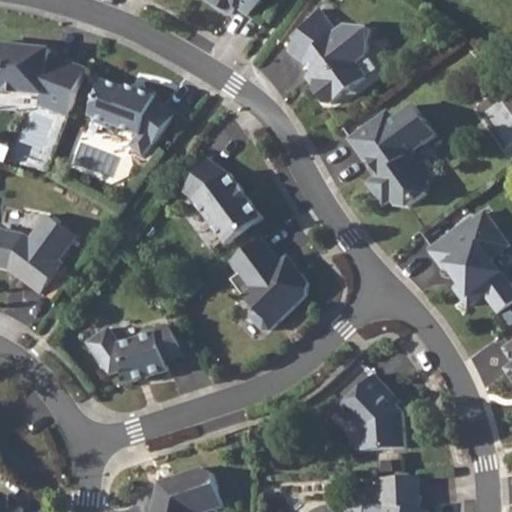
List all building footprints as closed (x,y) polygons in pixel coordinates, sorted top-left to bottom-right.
[(214,0),(218,2),(217,6),(232,15),(237,7),(251,17),(263,0),(214,0)] [(322,10),(293,50),(310,63),(323,80),(319,83),(318,91),(327,103),(335,105),(370,80),(359,64),(371,55),(376,31),(351,26),(339,35),(322,10)] [(71,117),(89,70),(52,55),(52,50),(0,44),(0,90),(45,95),(41,105),(71,117)] [(133,147),(146,157),(155,145),(178,115),(158,101),(159,98),(157,93),(147,89),(141,91),(130,87),(129,90),(106,81),(106,82),(101,80),(95,97),(99,98),(92,116),(94,117),(97,123),(111,128),(116,126),(141,135),(133,147)] [(388,115),(353,139),(371,163),(376,164),(380,170),(379,175),(381,177),(372,183),(388,205),(396,200),(399,205),(412,207),(430,194),(431,182),(416,160),(417,152),(440,135),(418,105),(394,123),(388,115)] [(233,173),(211,158),(187,191),(198,200),(232,244),(267,217),(233,173)] [(190,212),(216,250),(227,243),(201,204),(190,212)] [(474,219),(430,251),(445,270),(449,267),(456,277),(459,275),(465,282),(456,289),(470,308),(477,303),(478,293),(485,294),(501,315),(511,306),(511,287),(492,260),(501,254),(489,238),(498,231),(486,214),(475,221),(474,219)] [(0,229),(0,231),(0,267),(21,272),(24,274),(22,278),(44,294),(62,271),(58,267),(80,238),(50,216),(32,239),(27,235),(0,229)] [(264,238),(233,263),(242,274),(234,280),(246,295),(258,308),(254,311),(254,318),(267,331),(274,332),(309,297),(311,284),(303,273),(301,275),(298,272),(299,267),(291,256),(283,262),(264,238)] [(110,329),(89,344),(112,374),(129,369),(133,382),(171,370),(168,361),(188,354),(169,324),(146,332),(147,336),(122,344),(110,329)] [(380,375),(341,410),(353,423),(357,420),(365,429),(366,451),(409,449),(407,412),(388,391),(392,388),(380,375)] [(212,511),(226,508),(215,474),(202,468),(160,482),(159,488),(162,489),(160,495),(157,498),(153,511),(212,511)] [(420,476),(380,478),(381,503),(386,502),(386,507),(367,505),(365,511),(430,511),(421,510),(420,476)] [(10,496),(0,496),(0,511),(25,511),(25,509),(11,510),(10,496)]
